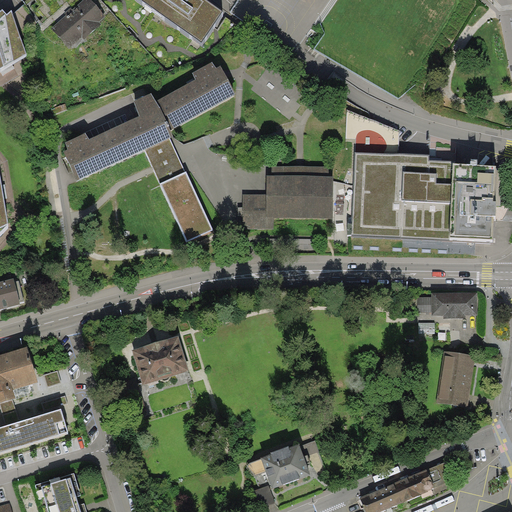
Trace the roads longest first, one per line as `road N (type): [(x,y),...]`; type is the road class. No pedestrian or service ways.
road 1 (primary): [(72,316),(210,280),(293,272),(511,275)]
road 2 (residential): [(510,425),(325,501)]
road 3 (residential): [(105,442),(72,316)]
